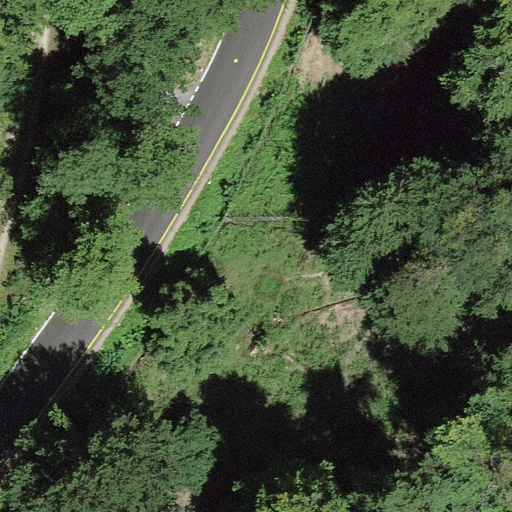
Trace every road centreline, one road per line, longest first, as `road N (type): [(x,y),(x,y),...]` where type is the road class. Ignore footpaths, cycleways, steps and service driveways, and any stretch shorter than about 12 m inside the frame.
road 1 (tertiary): [(0,428),(173,185),(268,0)]
road 2 (track): [(43,0),(27,132),(0,240)]
